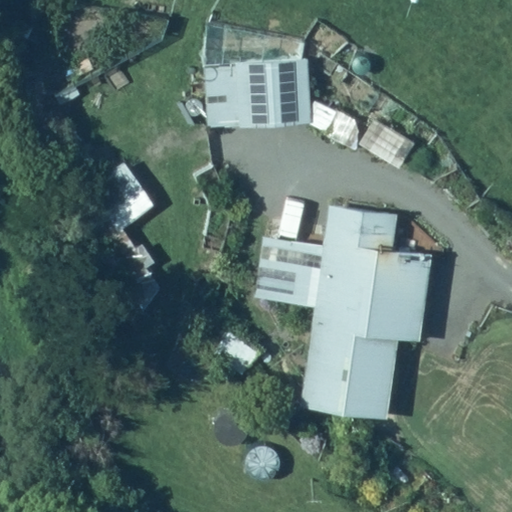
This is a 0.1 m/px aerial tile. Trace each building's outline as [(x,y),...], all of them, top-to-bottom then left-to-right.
[(205,65),(205,120),(302,120),(302,51),(232,51),(232,65),(205,65)] [(314,98),(303,120),(348,142),(358,120),(314,98)] [(372,113),(356,137),(398,166),(414,141),(372,113)] [(259,231),(251,291),(311,299),(297,398),(383,411),(395,332),(415,335),(427,254),(382,247),(388,205),(323,196),(317,239),(259,231)] [(258,348),(226,324),(207,349),(239,373),(258,348)]
